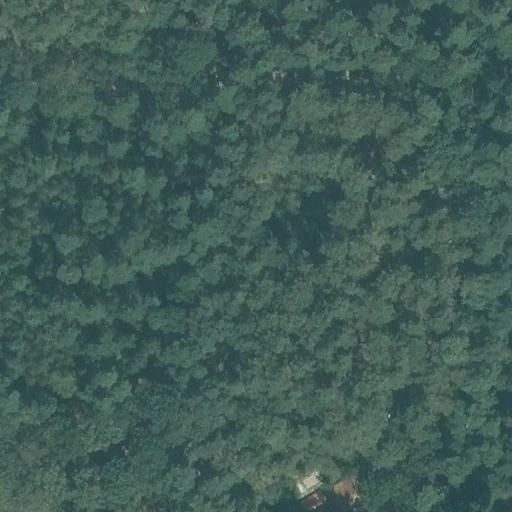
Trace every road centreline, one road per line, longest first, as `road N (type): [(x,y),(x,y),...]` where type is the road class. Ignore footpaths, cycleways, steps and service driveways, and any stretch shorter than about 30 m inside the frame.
road 1 (track): [(405,511),(451,317),(424,76)]
road 2 (track): [(0,89),(424,76)]
